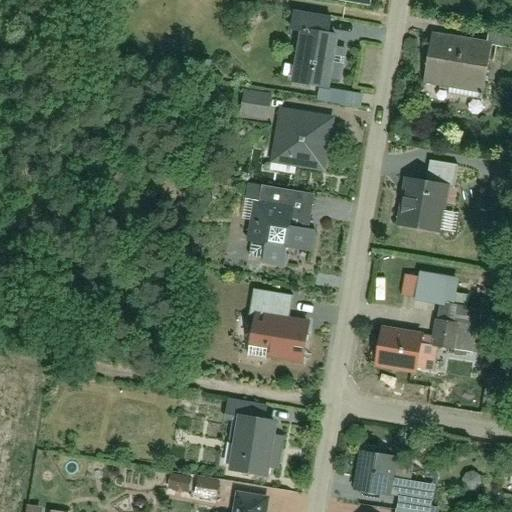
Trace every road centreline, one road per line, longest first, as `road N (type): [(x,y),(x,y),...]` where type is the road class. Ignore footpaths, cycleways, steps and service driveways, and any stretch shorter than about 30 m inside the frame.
road 1 (residential): [(403,0),(338,402)]
road 2 (residential): [(338,402),(511,432)]
